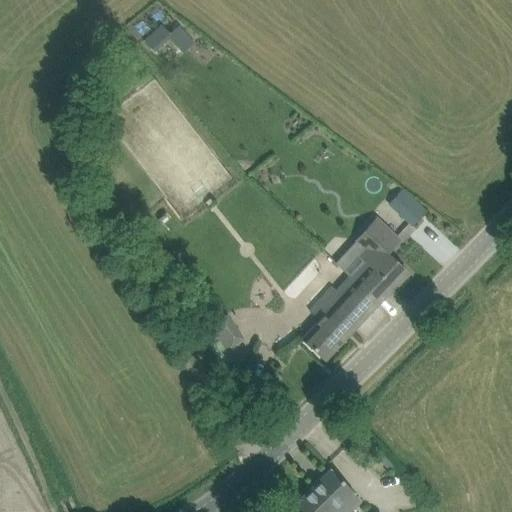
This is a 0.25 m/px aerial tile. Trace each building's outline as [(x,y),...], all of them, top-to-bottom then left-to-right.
[(409,201),(399,213),(412,225),(422,213),(409,201)] [(364,261),(338,289),(366,316),(407,272),(387,253),(400,240),(377,218),(356,241),(365,249),(359,256),(364,261)] [(325,360),(366,316),(338,289),(337,291),(332,286),(309,311),(320,320),(302,339),(325,360)] [(226,313),(206,328),(229,358),(249,343),(226,313)] [(271,349),(252,343),(243,373),(262,379),(271,349)] [(352,496),(354,494),(355,494),(356,494),(331,468),(330,469),(331,469),(292,507),(291,507),(290,507),(294,511),(350,511),(359,503),(352,496)]
